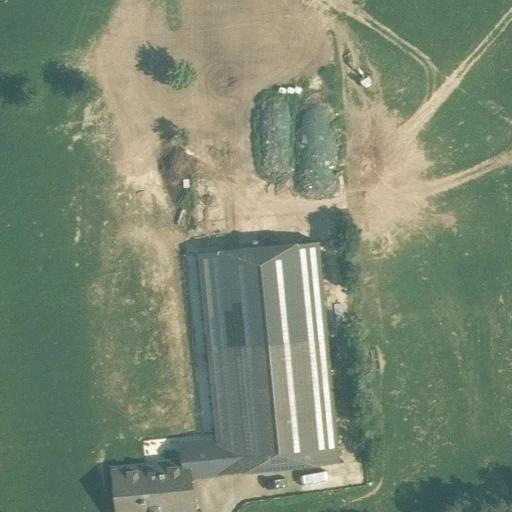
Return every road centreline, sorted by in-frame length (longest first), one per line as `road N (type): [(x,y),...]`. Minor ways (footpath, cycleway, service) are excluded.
road 1 (track): [(338,187),(429,201),(466,252),(482,298),(498,477),(511,499)]
road 2 (track): [(378,194),(390,152),(511,12)]
